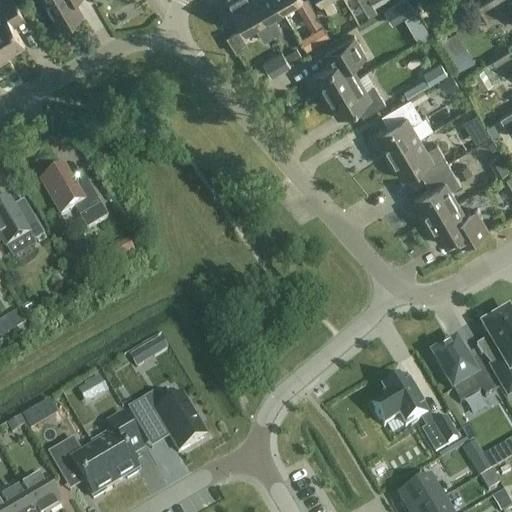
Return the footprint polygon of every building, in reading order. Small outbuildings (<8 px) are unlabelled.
[(0,0),(0,46),(7,58),(6,56),(24,45),(11,23),(22,17),(12,0),(0,0)] [(42,0),(59,28),(82,14),(73,0),(42,0)] [(250,0),(227,0),(225,1),(244,32),(254,26),(263,42),(272,37),(250,0)] [(275,0),(250,0),(272,37),(281,31),(272,16),(281,10),(275,0)] [(275,0),(281,10),(293,3),(299,0),(275,0)] [(299,0),(293,3),(310,31),(321,24),(307,0),(299,0)] [(318,0),(328,15),(336,10),(329,0),(318,0)] [(369,0),(374,8),(387,0),(369,0)] [(406,0),(402,0),(383,12),(392,25),(414,11),(406,0)] [(432,10),(441,4),(438,0),(437,0),(429,5),(432,10)] [(511,0),(511,1),(509,0),(488,0),(484,3),(477,8),(488,25),(495,21),(511,11),(511,0)] [(424,46),(438,40),(429,19),(415,25),(424,46)] [(324,98),(356,78),(348,66),(358,60),(365,56),(354,37),(324,55),(331,66),(311,77),(324,98)] [(296,48),(284,56),(290,66),(303,59),(296,48)] [(502,80),(511,73),(511,49),(491,62),(502,80)] [(280,52),(262,64),(270,78),(289,67),(280,52)] [(441,64),(423,74),(429,85),(447,75),(441,64)] [(452,75),(437,83),(444,94),(458,86),(452,75)] [(356,78),(324,98),(336,119),(356,108),(362,118),(385,105),(373,86),(364,92),(356,78)] [(387,156),(418,138),(411,126),(421,120),(409,99),(384,114),(390,125),(374,134),(387,156)] [(342,132),(358,123),(351,111),(335,120),(342,132)] [(511,112),(500,120),(511,138),(511,137),(511,112)] [(423,180),(448,165),(436,145),(426,151),(418,138),(387,156),(401,179),(416,169),(423,180)] [(458,144),(447,151),(454,162),(465,155),(458,144)] [(499,154),(488,161),(498,178),(509,171),(499,154)] [(448,165),(423,180),(429,190),(413,200),(426,222),(457,204),(450,191),(460,185),(448,165)] [(467,166),(455,173),(461,182),(473,175),(467,166)] [(107,218),(100,206),(87,184),(77,191),(64,169),(40,182),(61,217),(74,209),(86,231),(107,218)] [(511,175),(501,181),(511,199),(511,175)] [(33,244),(44,237),(32,217),(22,223),(9,201),(0,206),(0,239),(6,249),(28,236),(33,244)] [(457,204),(426,222),(440,245),(456,235),(462,246),(487,231),(476,211),(465,217),(457,204)] [(114,270),(141,252),(130,236),(104,254),(114,270)] [(22,308),(2,313),(5,326),(25,321),(22,308)] [(491,368),(507,397),(511,393),(511,321),(507,313),(482,328),(502,362),(491,368)] [(168,350),(161,338),(150,345),(157,357),(168,350)] [(455,344),(432,358),(460,404),(481,391),(485,398),(495,391),(477,360),(468,366),(464,359),(455,344)] [(83,387),(89,398),(110,387),(104,376),(83,387)] [(384,391),(382,392),(385,397),(370,406),(384,429),(399,420),(405,430),(428,416),(405,378),(391,387),(384,391)] [(145,438),(162,427),(178,453),(207,436),(182,395),(164,406),(156,393),(128,410),(145,438)] [(37,416),(26,422),(33,434),(44,427),(37,416)] [(22,417),(7,426),(11,434),(27,425),(22,417)] [(94,449),(114,485),(126,478),(127,480),(138,473),(130,460),(143,452),(122,417),(108,425),(112,432),(91,445),(93,449),(94,449)] [(445,419),(433,427),(446,447),(458,440),(445,419)] [(103,491),(114,485),(94,449),(93,449),(82,456),(73,441),(49,455),(62,479),(77,471),(93,500),(104,493),(103,491)] [(0,497),(21,486),(17,478),(0,486),(0,497)] [(44,478),(27,488),(27,489),(24,491),(22,489),(26,496),(35,511),(53,511),(61,508),(44,478)] [(429,480),(397,499),(404,511),(422,511),(442,501),(429,480)] [(35,511),(26,496),(22,489),(21,490),(22,491),(6,500),(7,501),(3,503),(2,501),(1,501),(7,511),(35,511)] [(503,492),(492,499),(499,511),(502,511),(511,506),(503,492)] [(448,511),(442,501),(422,511),(448,511)]
